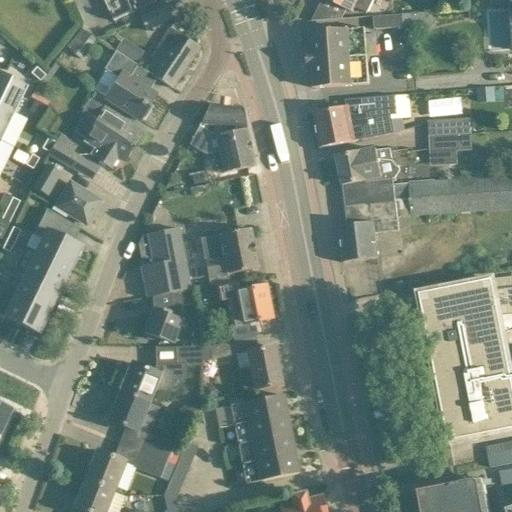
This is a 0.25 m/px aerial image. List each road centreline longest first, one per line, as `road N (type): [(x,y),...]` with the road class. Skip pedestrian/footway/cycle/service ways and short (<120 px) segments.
road 1 (secondary): [(358,511),(277,115),(238,0)]
road 2 (residential): [(68,393),(161,157),(219,66),(223,43),(205,0)]
road 3 (residential): [(23,511),(68,393)]
